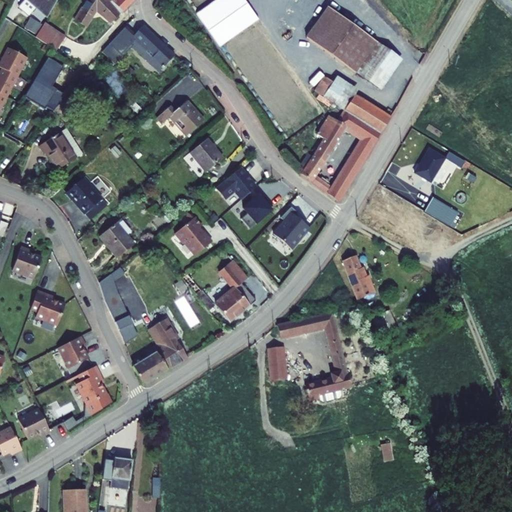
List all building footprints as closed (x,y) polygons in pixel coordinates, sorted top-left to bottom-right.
[(25,0),(43,17),(45,13),(53,0),(25,0)] [(117,15),(119,12),(105,0),(85,0),(74,19),(86,26),(96,9),(110,22),(117,15)] [(111,0),(123,9),(131,0),(111,0)] [(381,86),(401,57),(329,7),(314,29),(306,40),(362,78),(366,73),(381,86)] [(31,39),(52,51),(60,39),(38,27),(31,39)] [(159,67),(174,52),(148,28),(133,44),(159,67)] [(52,51),(55,52),(62,40),(60,39),(52,51)] [(0,54),(0,77),(10,83),(20,64),(0,54)] [(343,109),(335,104),(346,88),(353,93),(354,91),(325,73),(307,100),(329,114),(336,119),(343,109)] [(379,90),(381,86),(366,73),(362,78),(379,90)] [(10,83),(0,77),(0,103),(0,104),(10,83)] [(44,106),(51,110),(57,104),(61,99),(52,93),(53,91),(33,77),(21,97),(41,110),(44,106)] [(335,104),(343,109),(353,93),(346,88),(335,104)] [(343,109),(336,119),(329,114),(315,136),(322,141),(300,176),(341,201),(393,115),(354,91),(353,93),(343,109)] [(169,113),(186,131),(203,117),(186,98),(175,108),(170,102),(156,114),(161,120),(169,113)] [(44,119),(59,130),(71,116),(57,104),(51,110),(44,119)] [(35,155),(49,173),(65,160),(68,157),(69,159),(72,156),(72,154),(69,151),(68,152),(52,131),(27,151),(32,157),(35,155)] [(194,155),(209,175),(228,161),(213,142),(194,155)] [(445,155),(428,144),(413,169),(430,178),(445,155)] [(245,181),(240,174),(214,193),(220,201),(224,202),(231,196),(237,204),(253,193),(248,186),(247,186),(244,182),(245,181)] [(56,194),(68,211),(84,195),(74,181),(56,194)] [(448,197),(436,189),(427,205),(439,212),(448,197)] [(68,211),(78,224),(96,211),(84,195),(68,211)] [(258,199),(241,211),(245,216),(238,221),(246,232),(272,214),(266,206),(264,208),(258,199)] [(295,220),(289,214),(278,224),(282,228),(269,240),(285,256),(305,237),(299,230),(298,230),(295,227),(296,226),(293,223),(295,220)] [(195,231),(188,222),(168,238),(176,248),(177,247),(187,261),(204,247),(196,237),(192,233),(195,231)] [(109,227),(90,241),(107,263),(125,250),(109,227)] [(7,274),(28,282),(36,261),(22,256),(23,253),(15,250),(7,274)] [(210,306),(225,323),(250,300),(235,284),(240,279),(221,258),(209,269),(228,290),(210,306)] [(343,264),(355,289),(372,282),(365,267),(361,268),(357,258),(343,264)] [(179,284),(204,311),(209,308),(184,280),(179,284)] [(355,289),(362,304),(381,294),(375,280),(372,282),(355,289)] [(385,288),(387,292),(395,289),(393,284),(385,288)] [(106,303),(119,328),(132,319),(128,311),(142,303),(134,288),(106,303)] [(47,299),(32,294),(25,313),(32,316),(30,321),(52,329),(60,308),(46,303),(47,299)] [(382,335),(397,330),(390,311),(375,317),(382,335)] [(325,332),(329,357),(339,356),(342,355),(334,315),(281,327),(284,342),(325,332)] [(119,328),(124,339),(138,331),(132,319),(119,328)] [(134,366),(144,385),(189,355),(166,319),(155,326),(167,345),(134,366)] [(64,372),(84,362),(77,349),(81,347),(77,339),(53,351),(64,372)] [(272,387),(288,385),(284,349),(268,351),(272,387)] [(347,395),(351,394),(342,355),(339,356),(347,395)] [(319,401),(347,395),(339,356),(329,357),(335,386),(305,392),(309,407),(320,405),(319,401)] [(103,398),(96,385),(99,383),(92,369),(74,378),(78,385),(72,387),(83,408),(82,408),(80,417),(83,421),(108,406),(103,398)] [(47,433),(46,431),(35,411),(14,422),(24,441),(38,434),(40,437),(47,433)] [(80,417),(69,423),(72,428),(83,421),(80,417)] [(69,423),(67,419),(59,424),(64,433),(72,428),(69,423)] [(11,454),(19,451),(7,428),(0,431),(0,456),(10,451),(11,454)] [(108,460),(102,505),(107,506),(111,486),(130,489),(134,460),(116,458),(115,462),(108,460)] [(68,488),(66,511),(86,511),(88,489),(68,488)]
